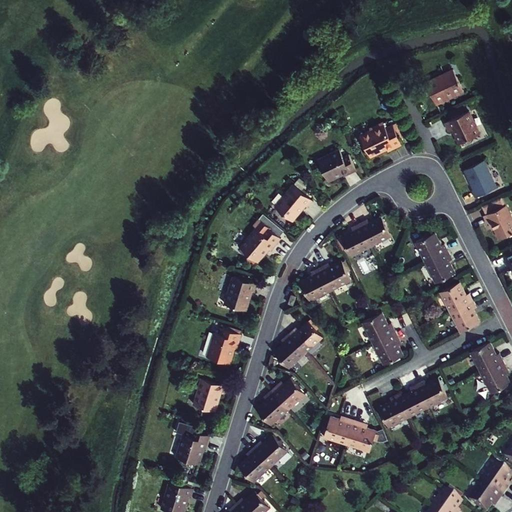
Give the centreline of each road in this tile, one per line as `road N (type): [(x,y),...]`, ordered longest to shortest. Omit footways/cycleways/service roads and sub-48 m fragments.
road 1 (residential): [(400,174),(329,215),(293,261),(212,511)]
road 2 (residential): [(509,316),(437,178)]
